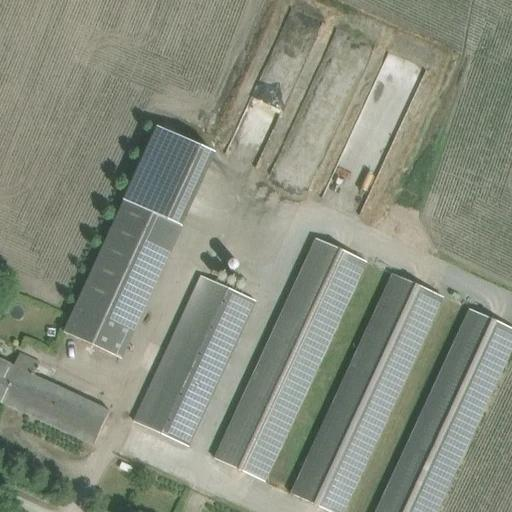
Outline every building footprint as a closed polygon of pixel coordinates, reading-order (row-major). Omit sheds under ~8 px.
[(125,200),(183,227),(216,154),(158,128),(125,200)] [(65,332),(122,359),(183,227),(125,200),(65,332)] [(367,264),(317,241),(216,460),(265,483),(367,264)] [(292,496),(326,511),(344,511),(443,299),(393,276),(292,496)] [(134,423),(188,448),(256,302),(202,278),(134,423)] [(377,511),(437,511),(511,351),(511,330),(470,311),(377,511)] [(0,361),(0,402),(94,446),(102,429),(110,412),(34,377),(40,364),(20,354),(14,368),(0,361)]
